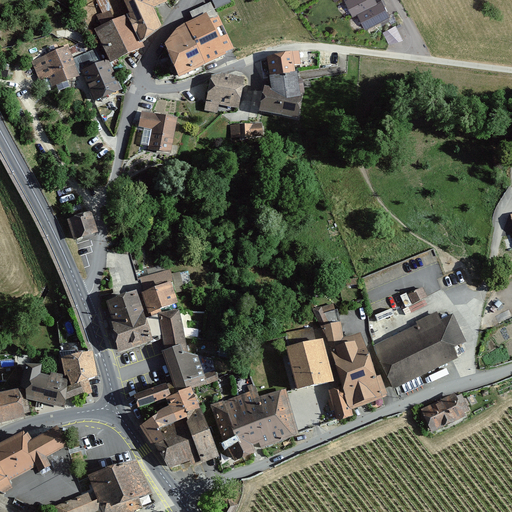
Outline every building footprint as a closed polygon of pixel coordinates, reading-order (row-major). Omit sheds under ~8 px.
[(103,27),(114,22),(108,10),(110,9),(106,0),(101,0),(98,2),(103,13),(97,15),(103,27)] [(167,3),(165,0),(122,0),(130,15),(141,41),(160,26),(153,9),(167,3)] [(213,0),(218,8),(233,2),(231,0),(213,0)] [(376,0),(344,0),(353,15),(357,13),(378,2),(376,0)] [(380,0),(378,2),(357,13),(365,28),(390,15),(381,0),(380,0)] [(226,54),(233,51),(211,3),(191,13),(194,20),(187,24),(196,45),(206,66),(227,57),(226,54)] [(95,31),(108,61),(110,64),(144,49),(141,41),(130,15),(114,22),(103,27),(95,31)] [(196,45),(187,24),(178,28),(165,46),(170,57),(196,45)] [(397,24),(384,30),(390,43),(403,37),(397,24)] [(206,66),(196,45),(170,57),(180,78),(206,66)] [(73,60),(67,47),(32,62),(40,79),(47,76),(52,86),(79,73),(73,60)] [(110,64),(108,61),(103,63),(97,49),(73,60),(79,73),(81,72),(89,89),(116,78),(110,64)] [(269,75),(295,72),(294,65),(299,64),(297,53),(267,61),(269,75)] [(271,89),(300,95),(295,72),(269,75),(271,89)] [(228,76),(211,82),(204,110),(217,113),(219,105),(237,109),(244,79),(228,76)] [(121,90),(116,78),(89,89),(94,102),(121,90)] [(265,88),(260,112),(297,120),(302,96),(300,95),(271,89),(265,88)] [(148,150),(170,154),(177,119),(141,113),(139,127),(152,129),(148,150)] [(261,125),(231,126),(231,137),(262,136),(261,125)] [(68,221),(74,241),(97,234),(91,214),(68,221)] [(123,298),(106,303),(114,323),(111,324),(118,351),(153,340),(145,313),(178,303),(171,284),(141,293),(137,279),(130,253),(120,254),(123,298)] [(171,284),(167,272),(137,279),(141,293),(171,284)] [(423,288),(408,295),(411,301),(413,305),(428,298),(427,295),(423,288)] [(182,329),(178,303),(145,313),(153,340),(163,336),(167,348),(187,354),(183,337),(195,338),(196,330),(182,329)] [(343,387),(351,410),(370,403),(372,409),(383,405),(380,397),(387,395),(380,376),(376,377),(359,334),(343,340),(340,321),(337,311),(334,311),(331,304),(313,310),(320,326),(322,325),(343,387)] [(418,325),(373,347),(393,389),(453,360),(458,357),(435,312),(416,322),(418,325)] [(312,328),(286,334),(289,348),(286,349),(296,391),(332,383),(323,341),(315,343),(312,328)] [(214,371),(204,374),(197,357),(187,354),(167,348),(179,380),(164,385),(169,397),(191,389),(217,380),(214,371)] [(75,352),(60,352),(65,374),(70,374),(73,384),(79,382),(87,379),(96,376),(89,353),(75,357),(75,352)] [(27,399),(64,407),(65,399),(66,386),(67,379),(51,375),(50,378),(39,375),(41,366),(25,366),(21,387),(28,387),(27,399)] [(92,392),(87,379),(79,382),(83,392),(85,395),(92,392)] [(79,382),(73,384),(66,386),(65,399),(83,392),(79,382)] [(164,385),(134,396),(138,408),(165,398),(169,397),(164,385)] [(343,387),(329,392),(337,420),(352,416),(351,410),(343,387)] [(18,390),(23,413),(29,412),(23,389),(18,390)] [(191,389),(169,397),(165,398),(169,407),(172,406),(177,421),(186,418),(186,420),(202,415),(191,389)] [(23,413),(18,390),(0,394),(0,423),(24,418),(23,413)] [(261,448),(298,435),(297,434),(285,390),(259,398),(256,391),(211,407),(217,430),(234,462),(255,453),(253,445),(259,443),(261,448)] [(455,394),(422,410),(432,432),(465,417),(464,413),(468,411),(461,396),(456,398),(455,394)] [(161,410),(143,428),(155,444),(166,440),(160,429),(186,420),(186,418),(177,421),(172,406),(169,407),(161,410)] [(202,464),(218,457),(202,415),(186,420),(200,461),(202,464)] [(155,444),(171,467),(190,460),(192,464),(200,461),(186,420),(160,429),(166,440),(155,444)] [(13,489),(8,481),(36,466),(39,472),(50,466),(45,457),(66,445),(56,428),(28,444),(23,434),(0,447),(0,491),(5,494),(13,489)] [(138,499),(150,494),(136,461),(132,462),(88,477),(94,493),(56,508),(57,511),(94,511),(97,511),(129,511),(142,507),(138,499)]
